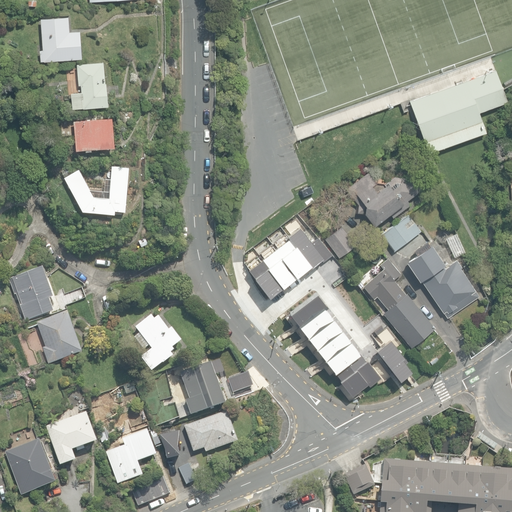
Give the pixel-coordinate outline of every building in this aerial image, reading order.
[(40,51),(40,61),(81,59),(80,31),(69,32),(68,17),(40,19),(42,50),(40,51)] [(71,92),(72,110),(108,106),(106,83),(105,83),(103,62),(76,64),(78,85),(81,85),(81,91),(71,92)] [(502,89),(495,69),(408,101),(411,109),(427,152),(485,131),(477,111),(506,100),(502,89)] [(86,150),(86,151),(91,151),(91,149),(114,147),(112,117),(73,121),(76,150),(86,150)] [(82,212),(114,214),(114,210),(125,211),(128,167),(111,166),(109,198),(94,197),(80,169),(64,177),(82,212)] [(365,213),(374,226),(390,214),(392,218),(410,205),(407,201),(418,192),(422,189),(415,179),(394,176),(384,183),(377,182),(375,183),(367,172),(346,188),(358,205),(357,213),(365,213)] [(381,234),(393,251),(420,231),(407,214),(381,234)] [(307,233),(297,218),(273,236),(284,250),(307,233)] [(318,223),(323,230),(329,225),(325,219),(318,223)] [(325,239),(339,258),(356,245),(341,226),(325,239)] [(463,249),(456,237),(445,244),(453,256),(463,249)] [(443,313),(447,318),(478,296),(459,268),(462,267),(456,259),(448,264),(449,265),(445,268),(426,241),(413,250),(416,255),(407,261),(443,313)] [(325,275),(309,256),(293,268),(286,259),(271,271),(279,280),(270,287),(276,295),(272,299),(291,323),(317,303),(300,282),(305,278),(311,286),(325,275)] [(363,285),(373,298),(395,281),(394,279),(400,274),(387,258),(379,265),(383,269),(363,285)] [(20,306),(25,321),(53,311),(49,299),(53,297),(42,267),(12,278),(21,306),(20,306)] [(67,293),(70,303),(86,298),(83,288),(67,293)] [(382,313),(411,347),(435,327),(406,293),(382,313)] [(376,314),(369,303),(360,310),(367,321),(376,314)] [(42,348),(48,364),(81,352),(66,312),(36,323),(45,347),(42,348)] [(148,345),(162,363),(172,355),(170,353),(173,350),(172,348),(181,341),(171,328),(168,330),(157,316),(153,319),(150,315),(135,327),(139,333),(134,337),(143,349),(148,345)] [(185,400),(191,416),(225,403),(210,362),(179,374),(189,398),(185,400)] [(45,426),(59,466),(76,460),(72,450),(96,441),(86,411),(45,426)] [(204,448),(205,452),(237,441),(226,411),(184,426),(193,452),(204,448)] [(156,431),(166,455),(187,446),(180,431),(174,434),(170,425),(156,431)] [(119,468),(121,474),(139,467),(137,461),(155,454),(146,430),(122,438),(124,445),(105,452),(112,470),(119,468)] [(6,452),(22,495),(56,482),(39,439),(6,452)] [(511,511),(511,468),(384,458),(382,482),(380,482),(378,503),(380,503),(379,511),(430,511),(431,504),(458,506),(457,511),(511,511)] [(178,468),(186,484),(196,479),(188,463),(178,468)] [(343,475),(352,495),(374,485),(365,465),(343,475)] [(130,485),(138,506),(170,494),(162,473),(130,485)] [(13,503),(6,505),(8,511),(12,511),(16,511),(13,503)]
